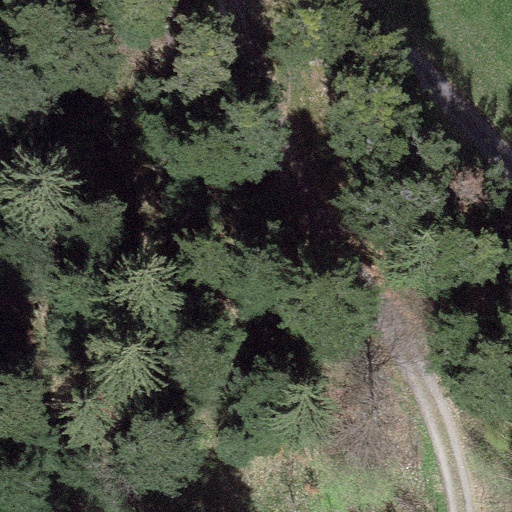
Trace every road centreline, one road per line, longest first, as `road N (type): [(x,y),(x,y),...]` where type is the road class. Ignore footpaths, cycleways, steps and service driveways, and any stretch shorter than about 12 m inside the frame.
road 1 (track): [(465,511),(420,365),(326,229),(270,114),(235,0)]
road 2 (track): [(356,0),(511,167)]
